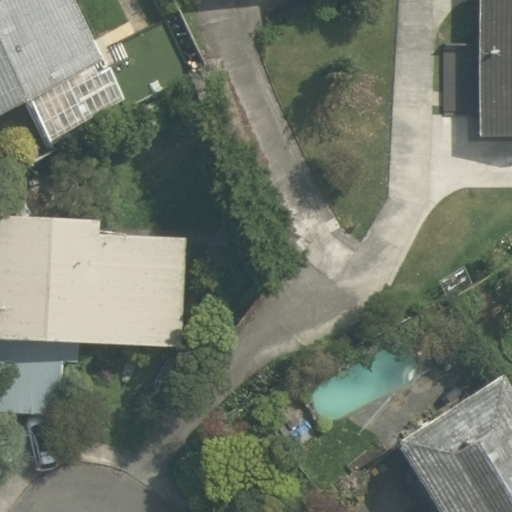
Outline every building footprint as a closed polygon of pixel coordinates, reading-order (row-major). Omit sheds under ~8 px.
[(0,0),(0,118),(20,108),(39,142),(107,107),(89,72),(107,63),(73,0),(0,0)] [(511,0),(473,0),(469,146),(511,146),(511,0)] [(249,42),(169,76),(264,294),(344,260),(249,42)] [(183,239),(0,234),(0,355),(180,360),(183,239)] [(50,367),(0,363),(0,367),(0,417),(46,421),(50,367)] [(511,511),(511,411),(501,393),(395,455),(428,511),(511,511)]
